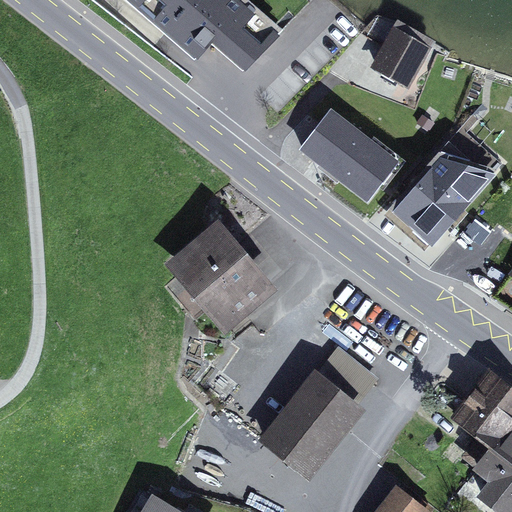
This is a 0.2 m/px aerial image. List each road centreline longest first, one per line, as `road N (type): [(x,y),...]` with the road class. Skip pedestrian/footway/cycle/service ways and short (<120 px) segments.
road 1 (primary): [(31,0),(511,362)]
road 2 (residential): [(0,71),(27,135),(40,312),(30,363),(0,399)]
